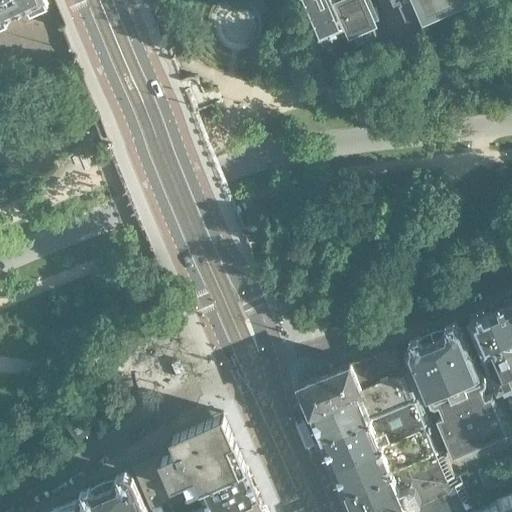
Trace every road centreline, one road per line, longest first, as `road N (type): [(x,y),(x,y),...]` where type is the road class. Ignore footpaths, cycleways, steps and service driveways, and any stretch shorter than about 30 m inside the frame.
road 1 (tertiary): [(79,0),(206,302),(252,366)]
road 2 (tertiary): [(252,366),(251,315),(119,0)]
road 3 (residential): [(0,507),(77,473),(157,412),(252,366)]
road 4 (residential): [(252,366),(511,273)]
road 5 (tertiary): [(252,366),(316,511)]
